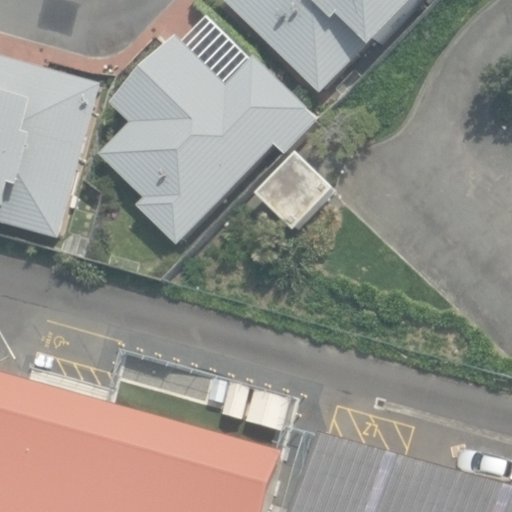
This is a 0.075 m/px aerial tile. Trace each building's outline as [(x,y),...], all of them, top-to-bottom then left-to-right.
[(229,0),(325,93),(374,43),(379,48),(426,0),(229,0)] [(290,155),(326,118),(259,55),(231,83),(182,35),(115,103),(136,123),(104,155),(149,198),(141,206),(183,245),(280,145),(290,155)] [(109,85),(0,54),(0,222),(64,240),(109,85)] [(340,187),(302,151),(261,194),(299,231),(340,187)] [(273,511),(290,451),(0,370),(0,511),(273,511)] [(301,511),(511,511),(511,484),(324,433),(301,511)]
